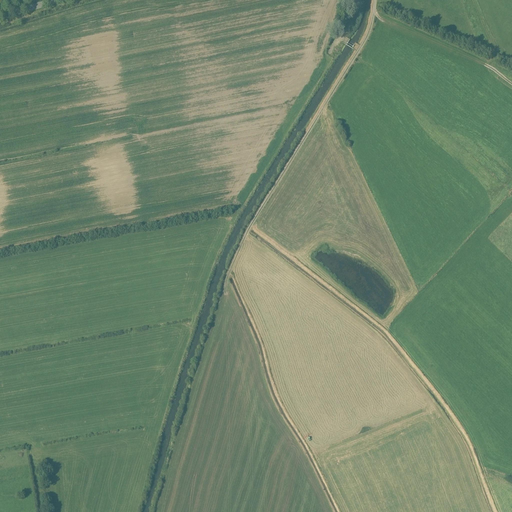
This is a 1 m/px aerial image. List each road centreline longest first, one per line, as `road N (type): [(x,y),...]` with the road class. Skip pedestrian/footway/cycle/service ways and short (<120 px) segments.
road 1 (track): [(374,0),(365,41),(241,247)]
road 2 (track): [(373,14),(401,34),(491,66),(511,84)]
